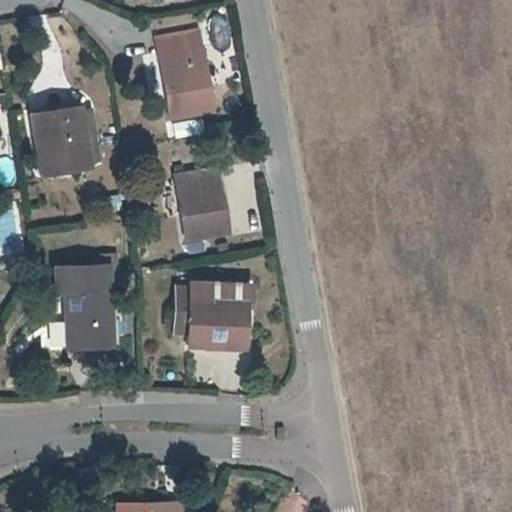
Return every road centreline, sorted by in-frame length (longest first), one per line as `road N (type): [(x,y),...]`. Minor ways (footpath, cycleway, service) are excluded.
road 1 (residential): [(323,426),(250,0)]
road 2 (residential): [(0,446),(80,428),(323,426)]
